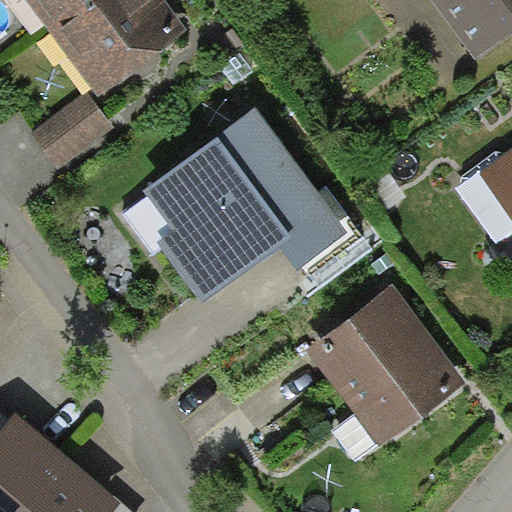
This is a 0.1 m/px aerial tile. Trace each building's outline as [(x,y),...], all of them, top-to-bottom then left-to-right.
[(26,0),(51,32),(92,0),(26,0)] [(92,0),(51,32),(101,97),(190,30),(167,0),(92,0)] [(511,34),(511,0),(432,0),(477,60),(511,34)] [(115,127),(87,91),(32,133),(59,169),(115,127)] [(318,193),(256,108),(143,190),(174,231),(158,242),(202,302),(280,245),(298,269),(304,265),(348,233),(318,193)] [(511,149),(481,172),(511,214),(511,149)] [(328,186),(318,193),(348,233),(304,265),(321,286),(374,249),(328,186)] [(444,346),(394,282),(308,350),(357,411),(381,442),(383,445),(469,377),(444,346)] [(0,433),(12,420),(0,409),(0,433)] [(356,462),(381,442),(357,411),(331,430),(356,462)] [(0,433),(0,511),(23,511),(71,458),(18,413),(12,420),(0,433)] [(71,458),(23,511),(115,511),(123,503),(71,458)] [(132,511),(123,503),(115,511),(132,511)]
